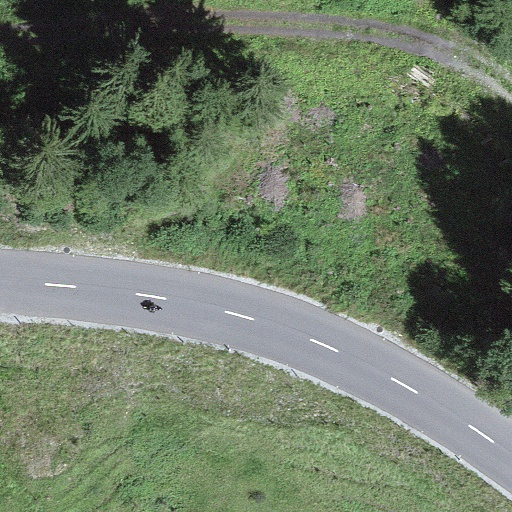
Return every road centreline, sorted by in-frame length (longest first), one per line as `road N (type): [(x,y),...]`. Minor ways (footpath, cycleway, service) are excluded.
road 1 (tertiary): [(0,277),(159,306),(301,346),(404,392),(511,461)]
road 2 (track): [(0,24),(395,24),(447,41),(511,82)]
